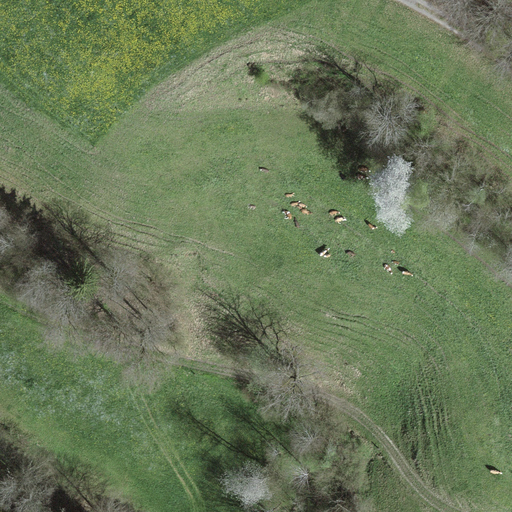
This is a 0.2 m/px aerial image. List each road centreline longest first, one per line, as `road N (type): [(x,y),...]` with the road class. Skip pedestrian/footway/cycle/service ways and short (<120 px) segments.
road 1 (track): [(452,511),(339,402),(115,344),(0,297)]
road 2 (track): [(511,70),(403,0)]
